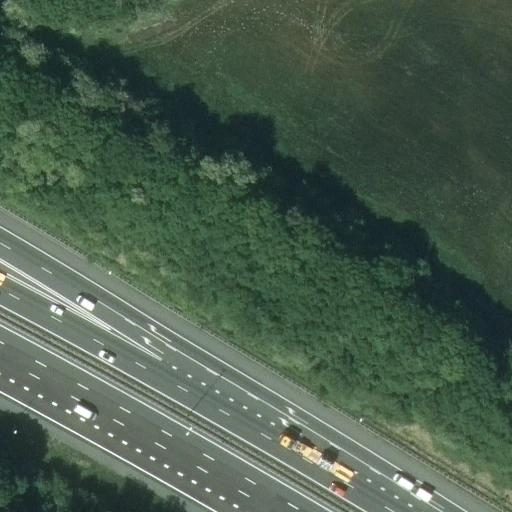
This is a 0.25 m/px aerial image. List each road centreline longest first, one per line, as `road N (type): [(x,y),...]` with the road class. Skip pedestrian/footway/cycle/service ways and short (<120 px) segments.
road 1 (motorway): [(0,351),(283,511)]
road 2 (motorway): [(426,511),(169,355)]
road 3 (motorway): [(169,355),(0,242)]
road 4 (motorway): [(169,355),(0,286)]
